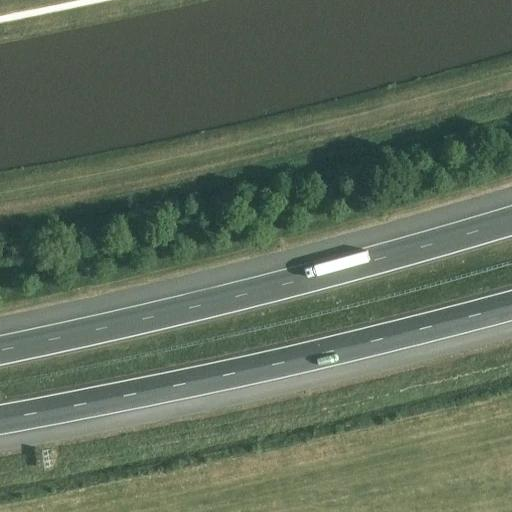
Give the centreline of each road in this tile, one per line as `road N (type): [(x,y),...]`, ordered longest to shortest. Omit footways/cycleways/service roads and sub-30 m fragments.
road 1 (motorway): [(511,220),(0,351)]
road 2 (motorway): [(0,420),(511,306)]
